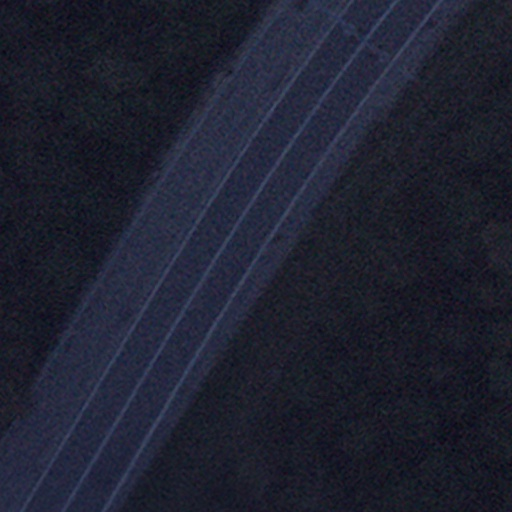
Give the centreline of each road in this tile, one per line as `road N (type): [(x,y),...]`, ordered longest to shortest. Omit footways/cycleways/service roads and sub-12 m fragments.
road 1 (secondary): [(406,0),(215,267),(67,511)]
road 2 (unclassified): [(311,0),(264,56),(0,490)]
